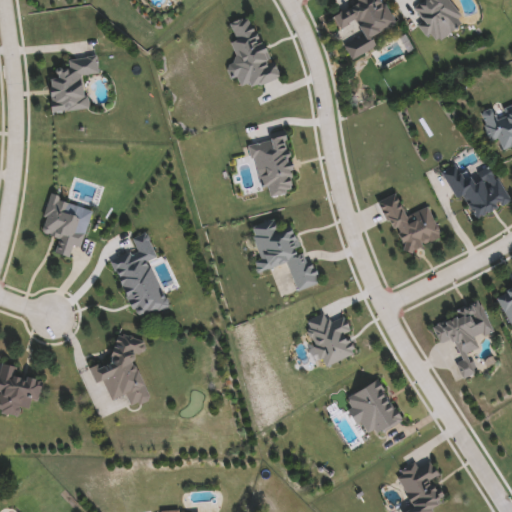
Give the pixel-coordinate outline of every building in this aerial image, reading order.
[(333,16),(365,0),(382,0),(396,26),(373,38),(378,48),(352,61),(344,46),(364,36),(357,22),(341,31),(333,16)] [(279,77),(243,94),(229,65),(238,61),(231,44),(237,41),(230,26),(251,16),(279,77)] [(89,111),(53,115),(49,71),(69,70),(68,60),(98,58),(99,75),(86,76),(89,111)] [(511,148),(504,152),(500,141),(493,144),(482,117),(511,105),(511,148)] [(295,193),(269,197),(268,188),(258,189),(252,141),(287,136),(295,193)] [(511,203),(477,220),(465,196),(457,200),(444,173),(460,165),(468,181),(493,168),(511,203)] [(71,259),(55,255),(60,239),(40,234),(51,196),(72,202),(69,213),(84,218),(80,233),(86,234),(82,248),(75,246),(71,259)] [(442,240),(404,256),(381,203),(398,196),(407,217),(429,208),(442,240)] [(297,292),(288,264),(256,274),(253,263),(261,260),(251,229),(275,221),(278,230),(292,226),(306,267),(314,265),(320,284),(297,292)] [(146,251),(167,306),(136,318),(115,264),(146,251)] [(511,325),(496,297),(511,288),(511,325)] [(491,332),(474,339),(479,350),(460,357),(453,339),(440,344),(432,325),(481,306),(491,332)] [(125,396),(111,402),(104,381),(95,385),(87,364),(131,347),(151,399),(130,408),(125,396)] [(0,368),(1,364),(20,369),(18,375),(42,381),(34,412),(20,408),(18,418),(0,413),(0,368)] [(402,421),(368,440),(346,399),(380,381),(402,421)] [(450,506),(435,511),(406,511),(406,509),(410,508),(397,474),(432,460),(450,506)]
